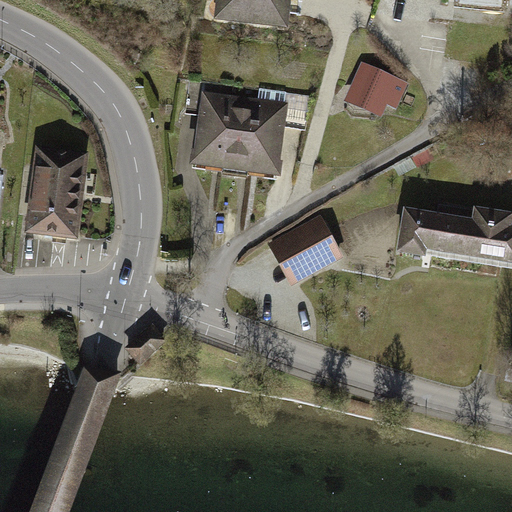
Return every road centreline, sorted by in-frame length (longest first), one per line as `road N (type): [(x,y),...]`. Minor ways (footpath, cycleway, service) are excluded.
road 1 (residential): [(206,323),(238,247),(511,81)]
road 2 (tertiary): [(0,21),(36,37),(114,96),(143,196),(127,300)]
road 3 (residential): [(206,323),(511,419)]
road 4 (tertiary): [(127,300),(53,511)]
road 5 (tertiary): [(127,300),(0,293)]
